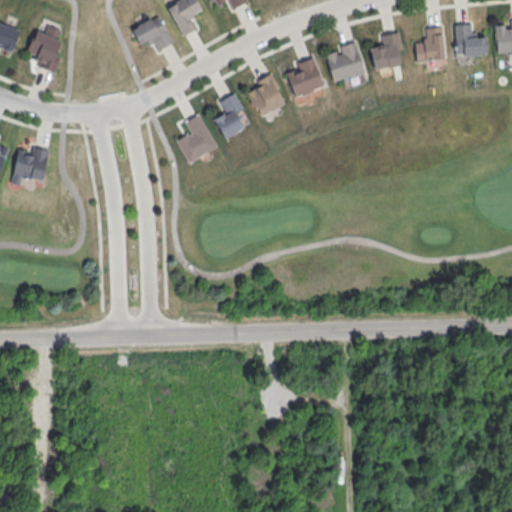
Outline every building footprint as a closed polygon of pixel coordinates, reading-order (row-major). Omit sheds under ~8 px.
[(194,0),(176,0),(166,6),(182,34),(195,26),(191,19),(194,17),(191,14),(200,9),(194,0)] [(210,0),(213,5),(222,0),(227,0),(232,8),(246,0),(210,0)] [(157,14),(172,41),(157,49),(153,42),(148,45),(145,40),(139,43),(131,28),(157,14)] [(495,52),(511,50),(511,19),(493,21),(495,52)] [(0,22),(18,29),(9,51),(0,48),(0,22)] [(454,55),(485,53),(483,23),(453,24),(454,55)] [(439,25),(443,58),(416,62),(412,28),(439,25)] [(35,30),(60,39),(48,69),(23,59),(35,30)] [(372,69),(403,62),(397,32),(365,39),(372,69)] [(353,41),(363,73),(332,81),(323,49),(353,41)] [(311,56),(322,84),(292,96),(281,68),(311,56)] [(267,75),(283,102),(261,115),(245,87),(267,75)] [(223,138),(249,122),(233,92),(206,108),(223,138)] [(216,146),(187,163),(174,139),(190,132),(184,121),(198,112),(216,146)] [(17,149),(10,182),(19,184),(20,177),(41,181),(48,149),(32,146),(30,152),(17,149)]
